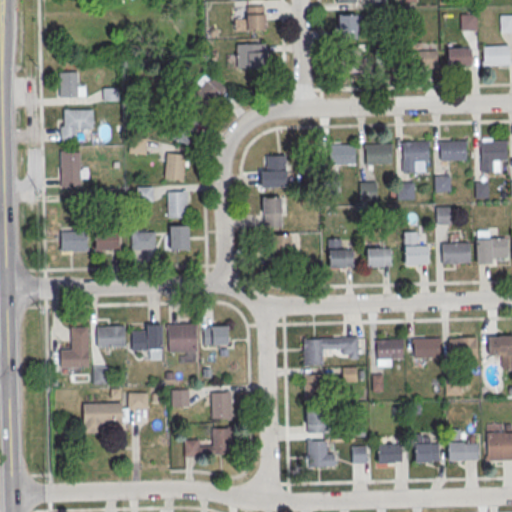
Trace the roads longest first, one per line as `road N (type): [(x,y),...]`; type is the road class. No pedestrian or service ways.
road 1 (residential): [(511,496),(262,503),(178,489),(9,494)]
road 2 (tertiary): [(0,88),(9,511)]
road 3 (residential): [(511,299),(265,305)]
road 4 (residential): [(303,108),(252,117),(222,152),(222,259),(233,287)]
road 5 (residential): [(233,287),(5,290)]
road 6 (residential): [(511,102),(303,108)]
road 7 (residential): [(265,305),(262,503)]
